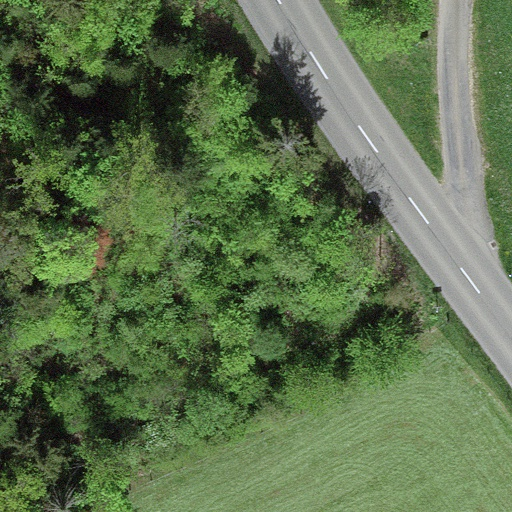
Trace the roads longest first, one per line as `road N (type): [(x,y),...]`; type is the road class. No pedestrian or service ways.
road 1 (secondary): [(279,0),(486,308)]
road 2 (unclassified): [(486,308),(456,143),(458,0)]
